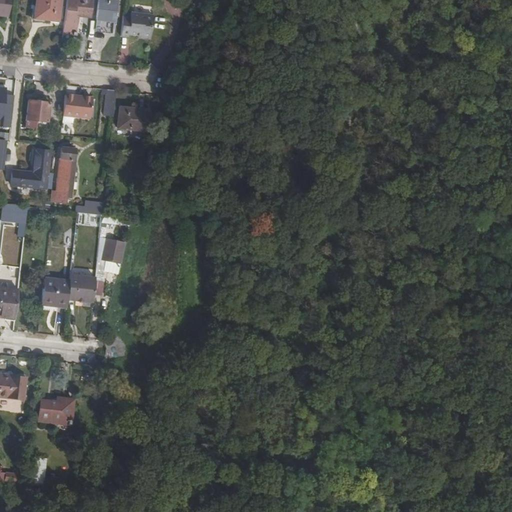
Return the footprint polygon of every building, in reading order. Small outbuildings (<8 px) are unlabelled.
[(0,0),(0,13),(10,15),(11,0),(0,0)] [(58,22),(60,0),(38,0),(36,16),(43,17),(43,20),(58,22)] [(82,0),(67,0),(64,34),(71,34),(71,36),(77,37),(79,14),(92,15),(93,1),(82,0)] [(99,0),(97,19),(114,21),(116,2),(103,0),(99,0)] [(123,15),(120,37),(129,38),(129,35),(139,36),(142,14),(131,13),(131,16),(123,15)] [(142,14),(139,36),(151,37),(154,15),(142,14)] [(8,88),(0,86),(0,117),(1,118),(1,125),(11,126),(15,95),(7,94),(8,88)] [(113,117),(117,91),(104,89),(104,95),(107,95),(106,116),(113,117)] [(93,98),(66,95),(64,115),(91,118),(93,98)] [(50,103),(29,101),(27,120),(48,122),(50,103)] [(147,133),(149,112),(121,109),(119,130),(147,133)] [(63,148),(57,191),(56,202),(66,203),(66,198),(67,192),(69,173),(70,173),(71,165),(72,160),(75,160),(76,149),(63,148)] [(47,187),(50,150),(38,149),(35,172),(13,170),(12,183),(47,187)] [(67,192),(73,192),(77,160),(75,160),(75,165),(71,165),(70,173),(69,173),(67,192)] [(28,205),(3,203),(2,212),(27,215),(28,205)] [(103,215),(104,205),(90,203),(89,208),(89,213),(103,215)] [(102,218),(99,231),(113,234),(116,221),(102,218)] [(103,256),(119,261),(125,241),(109,237),(103,256)] [(96,277),(71,274),(68,299),(93,302),(96,277)] [(45,278),(42,300),(58,301),(58,305),(67,305),(70,280),(45,278)] [(0,287),(0,315),(15,317),(18,289),(0,287)] [(26,377),(0,374),(0,395),(24,399),(26,377)] [(71,420),(73,399),(62,398),(62,402),(41,400),(39,421),(68,423),(68,425),(73,425),(73,420),(71,420)] [(34,457),(32,484),(44,485),(45,458),(34,457)] [(6,481),(23,483),(23,475),(7,473),(6,481)]
